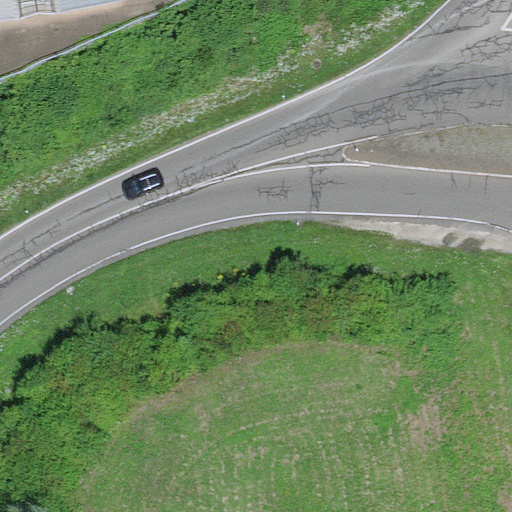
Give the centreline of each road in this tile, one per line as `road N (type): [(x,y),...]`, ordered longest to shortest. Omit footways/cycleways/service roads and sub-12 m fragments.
road 1 (secondary): [(235,177),(511,205)]
road 2 (secondary): [(235,177),(121,214),(0,284)]
road 3 (secondary): [(487,0),(355,106)]
road 4 (secondary): [(511,77),(434,82),(355,106)]
road 5 (secondary): [(355,106),(235,177)]
